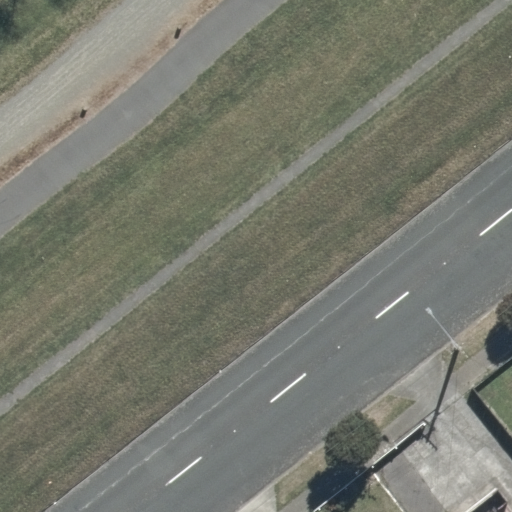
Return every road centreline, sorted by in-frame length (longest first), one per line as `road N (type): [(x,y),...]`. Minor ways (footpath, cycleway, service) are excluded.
road 1 (secondary): [(131,511),(511,209)]
road 2 (track): [(135,0),(0,118)]
